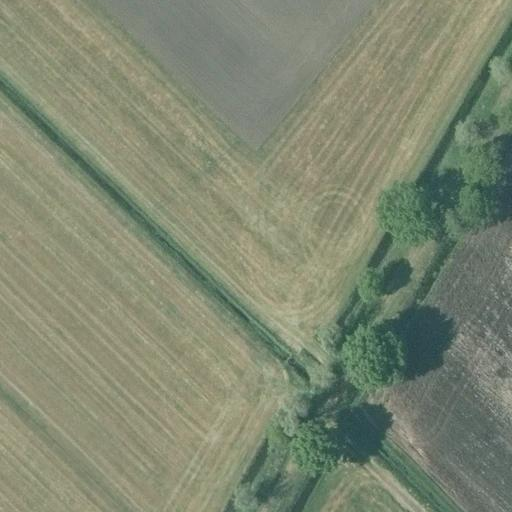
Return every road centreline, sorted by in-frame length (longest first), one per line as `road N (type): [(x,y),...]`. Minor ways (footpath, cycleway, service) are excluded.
road 1 (track): [(511,90),(319,421)]
road 2 (track): [(413,511),(319,421)]
